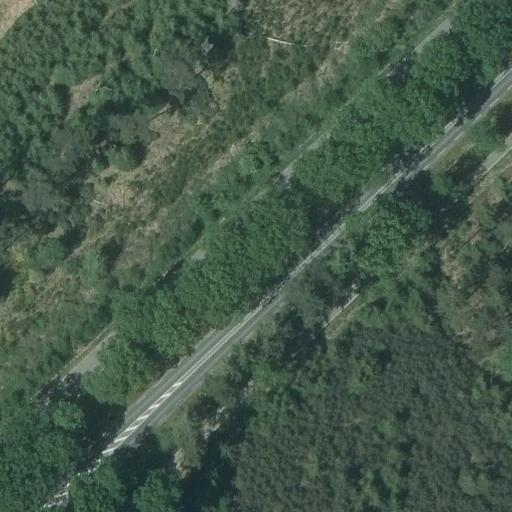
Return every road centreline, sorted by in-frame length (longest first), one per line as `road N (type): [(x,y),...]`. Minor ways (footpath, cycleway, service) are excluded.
road 1 (unclassified): [(0,445),(473,0)]
road 2 (primary): [(46,511),(511,68)]
